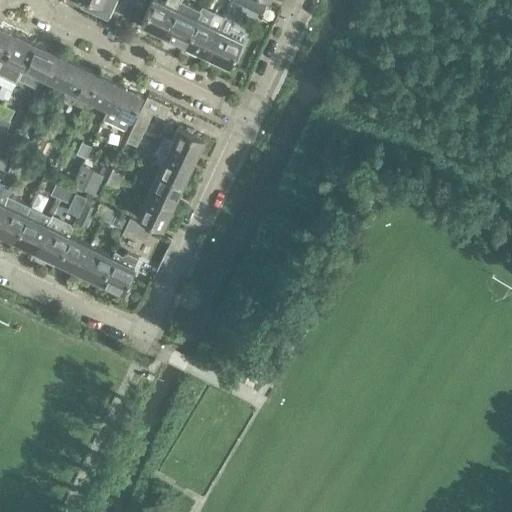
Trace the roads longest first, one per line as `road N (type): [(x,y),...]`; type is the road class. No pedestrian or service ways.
road 1 (residential): [(153,342),(249,122)]
road 2 (residential): [(249,122),(76,34),(47,0)]
road 3 (residential): [(153,342),(0,264)]
road 4 (residential): [(249,122),(300,0)]
